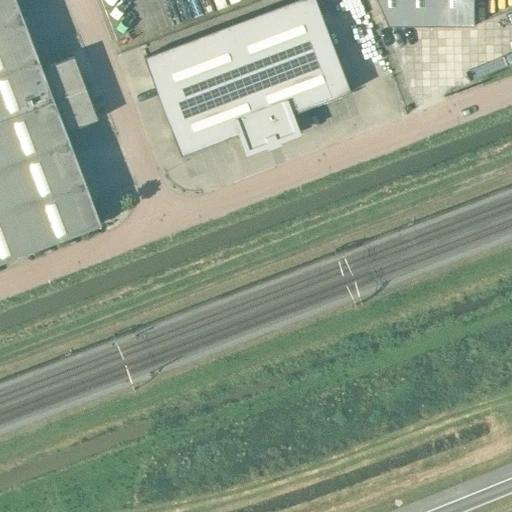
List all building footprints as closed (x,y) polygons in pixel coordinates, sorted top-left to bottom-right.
[(42,68),(34,46),(24,20),(16,0),(0,0),(0,119),(54,99),(42,68)] [(181,156),(241,133),(248,150),(296,132),(290,115),(350,92),(315,0),(295,0),(143,58),(181,156)] [(473,0),(376,0),(387,26),(474,26),(473,0)] [(49,65),(42,68),(54,99),(85,87),(74,56),(49,65)] [(85,87),(54,99),(66,132),(73,129),(98,120),(85,87)] [(0,262),(101,224),(66,132),(54,99),(0,119),(0,262)]
